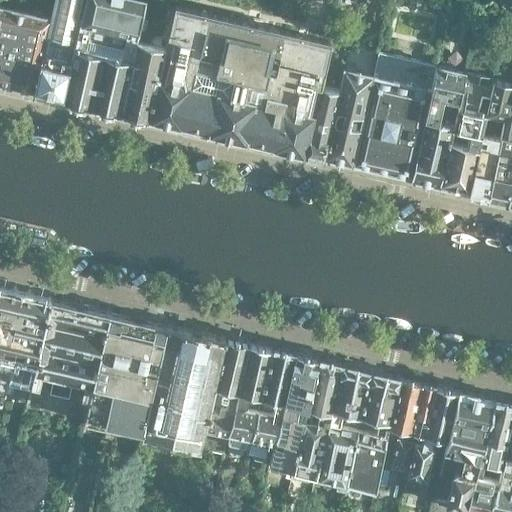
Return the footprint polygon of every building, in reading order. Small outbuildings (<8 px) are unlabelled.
[(62,96),(83,0),(52,0),(49,16),(33,89),(33,90),(36,90),(40,91),(40,93),(42,94),(43,92),(53,94),(52,96),(55,97),(55,94),(60,95),(60,96),(62,96)] [(91,103),(114,0),(83,0),(62,96),(91,103)] [(145,0),(114,0),(91,103),(111,107),(120,110),(139,29),(145,0)] [(426,108),(435,64),(446,15),(389,0),(372,73),(352,162),(410,175),(426,108)] [(33,89),(49,16),(0,5),(0,80),(11,84),(15,85),(16,84),(29,87),(29,88),(33,89)] [(319,83),(329,40),(175,5),(165,45),(149,116),(180,123),(181,122),(208,128),(208,129),(219,132),(220,127),(235,131),(234,135),(245,138),(246,137),(273,143),(273,144),(304,151),(319,83)] [(484,34),(487,23),(474,20),(472,31),(484,34)] [(149,116),(165,45),(150,42),(152,32),(139,29),(120,110),(130,112),(149,116)] [(456,103),(461,79),(463,71),(435,64),(426,108),(410,175),(439,182),(456,103)] [(352,162),(372,73),(344,67),(339,87),(323,155),(352,162)] [(467,189),(491,79),(463,71),(461,79),(481,84),(475,108),(456,103),(439,182),(441,183),(446,184),(460,187),(465,188),(467,189)] [(511,199),(511,83),(491,79),(467,189),(487,193),(506,198),(511,199)] [(323,155),(339,87),(319,83),(304,151),(323,155)] [(31,381),(50,297),(50,296),(0,285),(0,346),(1,347),(0,350),(0,354),(12,358),(14,350),(22,352),(18,368),(18,369),(18,370),(18,371),(18,373),(19,375),(19,377),(20,378),(21,379),(16,399),(26,402),(31,381)] [(89,394),(108,311),(52,298),(50,297),(31,381),(36,382),(39,369),(52,372),(48,390),(67,394),(71,376),(84,379),(81,392),(89,394)] [(141,433),(166,324),(163,323),(163,324),(108,311),(89,394),(83,421),(141,434),(141,433)] [(200,447),(202,437),(210,400),(214,384),(225,337),(166,323),(166,324),(141,433),(165,439),(164,443),(175,446),(176,441),(200,447)] [(228,430),(248,341),(225,337),(214,384),(228,387),(224,403),(210,400),(202,437),(210,439),(212,427),(228,430)] [(260,394),(271,347),(248,341),(228,430),(251,436),(257,410),(243,407),(247,391),(260,394)] [(274,441),(294,352),(271,347),(260,394),(257,410),(251,436),(274,441)] [(292,467),(303,422),(287,418),(291,403),(306,407),(317,357),(294,352),(274,441),(269,462),(292,467)] [(316,473),(341,362),(317,357),(306,407),(303,422),(292,467),(295,468),(293,477),(309,480),(311,472),(316,473)] [(342,491),(370,369),(341,362),(316,473),(338,478),(336,489),(342,491)] [(342,491),(348,492),(351,480),(374,485),(385,435),(388,423),(398,376),(370,369),(342,491)] [(408,436),(421,381),(398,376),(388,423),(398,425),(396,437),(385,435),(374,485),(384,488),(390,465),(406,468),(412,441),(410,441),(411,437),(408,436)] [(424,432),(435,384),(421,381),(408,436),(411,437),(410,441),(412,441),(415,430),(424,432)] [(442,452),(457,389),(435,384),(424,432),(422,440),(416,439),(416,442),(412,441),(406,468),(402,486),(411,488),(413,477),(425,480),(432,450),(442,452)] [(489,511),(511,414),(511,401),(457,389),(442,452),(438,473),(430,504),(464,511),(489,511)] [(511,511),(511,414),(489,511),(511,511)]
